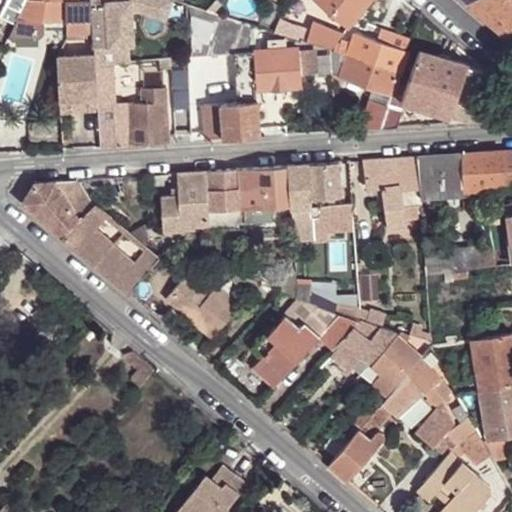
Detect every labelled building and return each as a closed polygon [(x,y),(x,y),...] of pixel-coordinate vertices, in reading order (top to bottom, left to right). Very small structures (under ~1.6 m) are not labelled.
[(8,0),(6,6),(21,13),(26,0),(8,0)] [(14,23),(8,39),(39,38),(42,36),(45,31),(44,19),(67,18),(65,0),(26,0),(21,13),(14,23)] [(91,0),(65,0),(67,18),(72,24),(93,22),(91,0)] [(91,0),(93,22),(94,35),(95,53),(96,63),(115,62),(130,60),(129,45),(129,43),(123,44),(120,7),(127,7),(130,8),(132,9),(166,18),(171,0),(91,0)] [(217,0),(215,0),(208,9),(215,11),(221,3),(217,0)] [(320,0),(350,25),(370,0),(320,0)] [(511,33),(511,0),(466,0),(508,35),(511,33)] [(213,55),(222,14),(215,11),(208,9),(191,4),(194,55),(213,55)] [(0,17),(14,23),(21,13),(6,6),(0,17)] [(129,45),(135,44),(132,9),(130,8),(127,7),(120,7),(123,44),(129,43),(129,45)] [(255,50),(253,24),(222,14),(213,55),(235,53),(235,52),(255,50)] [(276,31),(306,41),(311,29),(281,19),(276,31)] [(72,24),(73,37),(94,35),(93,22),(72,24)] [(336,43),(344,33),(314,22),(311,29),(306,41),(331,48),(336,43)] [(262,50),(260,26),(253,24),(255,50),(262,50)] [(367,25),(364,34),(400,45),(403,37),(367,25)] [(400,70),(408,48),(400,45),(364,34),(356,31),(350,46),(348,54),(400,70)] [(269,40),(269,50),(286,48),(285,39),(269,40)] [(333,75),(331,48),(306,41),(307,48),(315,50),(316,69),(314,70),(315,76),(333,75)] [(341,45),(336,43),(334,49),(348,54),(350,46),(342,42),(341,45)] [(255,50),(258,89),(303,86),(302,70),(314,70),(316,69),(315,50),(307,48),(300,50),(299,47),(286,48),(269,50),(262,50),(255,50)] [(447,122),(468,120),(486,72),(468,65),(468,64),(420,47),(409,76),(402,99),(406,101),(450,115),(447,122)] [(334,49),(331,48),(333,75),(340,76),(348,54),(334,49)] [(239,102),(259,100),(258,89),(255,50),(235,52),(235,53),(239,96),(239,102)] [(59,56),(62,100),(98,98),(96,63),(95,53),(59,56)] [(399,73),(400,70),(348,54),(340,76),(374,87),(392,93),(399,73)] [(99,113),(101,147),(170,142),(167,89),(144,90),(144,102),(118,103),(115,62),(96,63),(98,98),(99,110),(99,113)] [(468,120),(483,119),(497,84),(496,82),(493,75),(486,72),(468,120)] [(381,127),(398,125),(406,101),(402,99),(409,76),(399,73),(392,93),(388,104),(381,127)] [(371,98),(388,104),(392,93),(374,87),(371,98)] [(62,100),(62,113),(99,110),(98,98),(62,100)] [(374,127),(381,127),(388,104),(371,98),(361,128),(374,127)] [(224,138),(261,135),(259,100),(239,102),(223,103),(221,103),(224,138)] [(208,139),(224,138),(221,103),(206,104),(208,139)] [(57,123),(33,123),(34,140),(57,139),(57,123)] [(511,148),(502,149),(505,183),(511,182),(511,148)] [(502,149),(420,155),(422,192),(429,191),(437,191),(505,186),(505,183),(502,149)] [(420,155),(364,159),(369,188),(383,186),(389,228),(408,226),(405,204),(422,201),(422,192),(420,155)] [(339,161),(309,163),(311,198),(321,197),(325,197),(326,202),(343,200),(343,196),(341,196),(340,189),(339,161)] [(309,163),(289,164),(292,204),(294,239),(315,238),(313,217),(323,216),(321,197),(311,198),(309,163)] [(292,204),(289,164),(281,165),(241,168),(244,206),(245,222),(252,221),(262,220),(262,207),(271,205),(292,204)] [(210,205),(210,209),(244,206),(241,168),(207,170),(210,205)] [(207,170),(178,172),(179,195),(162,196),(164,230),(195,228),(195,225),(211,224),(210,209),(210,205),(207,170)] [(76,179),(55,181),(65,196),(75,190),(78,196),(85,192),(76,179)] [(23,203),(62,237),(97,204),(95,203),(93,205),(85,192),(78,196),(75,190),(65,196),(55,181),(36,183),(23,203)] [(505,193),(505,186),(437,191),(437,197),(505,193)] [(437,197),(437,191),(429,191),(430,204),(438,204),(437,197)] [(325,197),(321,197),(323,216),(313,217),(315,238),(315,239),(328,238),(327,231),(353,229),(351,200),(343,200),(326,202),(325,197)] [(124,290),(128,294),(159,258),(146,246),(132,234),(97,204),(62,237),(104,273),(105,270),(123,271),(125,272),(126,289),(124,290)] [(210,209),(211,224),(245,222),(244,206),(210,209)] [(146,226),(132,234),(146,246),(146,226)] [(484,265),(498,263),(496,250),(491,251),(490,242),(482,243),(484,265)] [(482,243),(427,252),(428,273),(443,270),(466,268),(484,265),(482,243)] [(502,263),(511,261),(511,259),(511,248),(501,250),(502,263)] [(213,254),(213,264),(237,273),(249,277),(247,266),(213,254)] [(261,282),(260,265),(247,266),(249,277),(261,282)] [(468,278),(466,268),(443,270),(444,281),(468,278)] [(104,273),(124,290),(126,289),(125,272),(123,271),(105,270),(104,273)] [(296,279),(296,271),(280,272),(280,289),(297,295),(298,293),(296,279)] [(211,292),(188,273),(167,298),(212,337),(241,303),(219,284),(211,292)] [(249,277),(237,273),(234,277),(252,294),(262,282),(261,282),(249,277)] [(377,275),(358,275),(360,300),(377,300),(377,275)] [(311,280),(296,279),(298,293),(310,298),(311,280)] [(356,317),(321,304),(312,313),(307,321),(322,335),(320,337),(334,351),(342,341),(356,327),(362,319),(356,317)] [(302,327),(307,321),(312,313),(302,305),(292,317),(302,327)] [(381,326),(383,327),(387,313),(370,307),(369,310),(365,320),(381,326)] [(361,308),(362,319),(365,320),(369,310),(361,308)] [(322,335),(307,321),(302,327),(292,317),(288,314),(258,347),(266,354),(255,367),(276,386),(320,337),(322,335)] [(365,320),(362,319),(356,327),(372,338),(381,326),(365,320)] [(372,338),(356,327),(342,341),(360,356),(370,363),(397,333),(398,332),(383,327),(381,326),(372,338)] [(511,332),(473,338),(481,388),(511,382),(511,332)] [(421,356),(397,333),(370,363),(382,373),(397,385),(397,384),(421,356)] [(360,356),(342,341),(334,352),(352,366),(360,356)] [(453,389),(423,354),(421,356),(397,384),(415,401),(421,396),(426,400),(429,398),(438,407),(415,432),(433,446),(449,430),(456,424),(444,403),(452,396),(449,393),(453,389)] [(386,397),(397,385),(382,373),(371,385),(386,397)] [(511,434),(511,382),(481,388),(489,438),(511,434)] [(415,401),(397,384),(397,385),(386,397),(383,400),(381,403),(391,412),(398,417),(415,401)] [(381,403),(383,400),(378,396),(374,400),(379,405),(381,403)] [(377,407),(379,405),(374,400),(354,424),(359,429),(377,407)] [(391,412),(381,403),(379,405),(377,407),(388,416),(391,412)] [(388,416),(377,407),(359,429),(369,438),(388,416)] [(469,456),(484,439),(470,416),(450,433),(458,446),(449,451),(464,462),(469,456)] [(369,438),(359,429),(328,464),(347,481),(378,445),(369,438)] [(450,433),(449,430),(433,446),(443,445),(449,451),(458,446),(450,433)] [(511,443),(511,434),(489,438),(484,439),(489,449),(492,455),(507,453),(506,445),(511,443)] [(489,449),(484,439),(469,456),(475,464),(489,449)] [(464,462),(449,451),(424,481),(438,493),(464,462)] [(490,484),(464,462),(438,493),(447,501),(441,509),(444,511),(473,511),(490,493),(490,484)] [(224,511),(246,485),(223,467),(215,477),(208,472),(177,511),(224,511)] [(438,493),(424,481),(417,489),(431,500),(438,493)] [(0,511),(18,511),(7,503),(0,511)]
